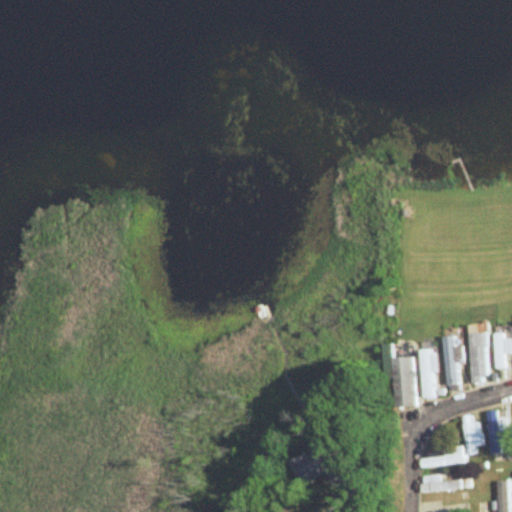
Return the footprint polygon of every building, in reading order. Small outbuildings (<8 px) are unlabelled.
[(471,384),(488,383),(487,333),(470,333),(471,384)] [(506,353),(509,353),(509,334),(495,334),(495,369),(506,369),(506,353)] [(457,337),(444,338),(447,387),(459,387),(457,337)] [(422,399),(437,398),(436,350),(421,351),(422,399)] [(393,359),(394,408),(416,407),(415,358),(393,359)] [(509,442),(502,410),(484,414),(494,455),(503,453),(500,443),(509,442)] [(482,447),(481,423),(472,424),(471,416),(463,416),(466,456),(476,456),(476,447),(482,447)] [(305,488),(327,475),(332,483),(346,475),(327,443),(291,464),(305,488)] [(427,459),(419,460),(420,469),(464,465),(462,447),(426,451),(427,459)] [(422,493),(468,490),(467,480),(437,483),(436,477),(420,478),(422,493)] [(497,482),(498,511),(510,511),(509,481),(497,482)]
